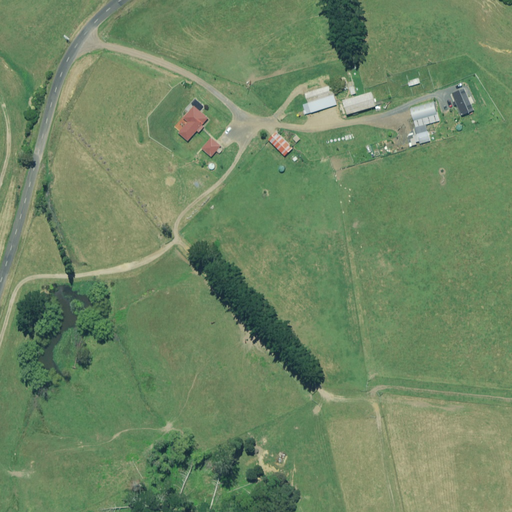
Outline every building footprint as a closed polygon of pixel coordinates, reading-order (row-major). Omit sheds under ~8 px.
[(310,103),(304,105),(306,110),(304,111),(306,115),(338,105),(332,86),(307,94),(310,103)] [(377,107),(373,93),(345,101),(349,115),(377,107)] [(441,121),(436,102),(412,108),(417,128),(441,121)] [(210,119),(195,107),(185,119),(190,122),(180,133),(189,141),(198,131),(200,133),(205,127),(203,126),(210,119)] [(432,141),(429,131),(415,135),(417,142),(421,141),(421,144),(432,141)] [(294,149),(278,132),(270,140),(286,156),(294,149)] [(221,154),(224,150),(221,147),(222,146),(213,138),(203,150),(212,158),(218,151),(221,154)]
